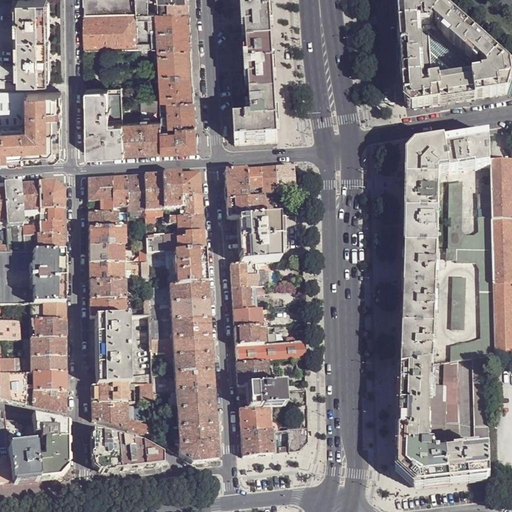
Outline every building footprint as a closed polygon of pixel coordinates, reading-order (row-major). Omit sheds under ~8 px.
[(13,0),(14,36),(33,36),(33,37),(48,37),(48,17),(47,0),(13,0)] [(84,0),(85,21),(86,49),(140,48),(138,32),(137,14),(136,0),(84,0)] [(136,0),(137,14),(149,14),(147,0),(136,0)] [(189,1),(188,0),(155,0),(156,13),(189,12),(189,1)] [(242,8),(241,0),(226,0),(227,10),(242,8)] [(243,0),(244,11),(241,11),(242,32),(246,32),(247,47),(272,46),(270,19),(268,0),(243,0)] [(434,0),(396,0),(400,58),(403,101),(413,109),(452,103),(506,94),(511,72),(511,68),(499,58),(470,31),(444,9),(434,0)] [(189,12),(156,13),(149,14),(137,14),(138,32),(149,31),(158,31),(190,30),(190,22),(189,12)] [(158,31),(159,48),(191,47),(191,38),(190,30),(158,31)] [(138,32),(140,48),(151,48),(149,31),(138,32)] [(229,48),(244,47),(243,34),(228,35),(229,48)] [(15,81),(49,80),(48,61),(48,37),(33,37),(33,36),(14,36),(15,81)] [(245,84),(249,84),(250,99),(275,98),(273,73),(272,46),(247,47),(247,62),(244,62),(245,84)] [(159,48),(162,101),(195,100),(193,71),(192,53),(191,47),(159,48)] [(244,59),(244,47),(229,48),(230,59),(231,72),(241,71),(241,59),(244,59)] [(248,118),(247,99),(246,87),(243,87),(242,75),(231,76),(233,119),(248,118)] [(110,155),(126,154),(124,123),(121,89),(86,90),(87,113),(87,157),(110,155)] [(30,120),(29,93),(0,92),(0,129),(23,128),(30,120)] [(62,117),(61,92),(29,93),(30,120),(40,130),(62,130),(62,117)] [(276,120),(275,98),(250,99),(251,122),(234,123),(235,147),(278,144),(276,120)] [(162,101),(160,101),(161,121),(162,126),(178,125),(184,125),(196,124),(196,119),(195,106),(195,100),(162,101)] [(62,139),(62,130),(40,130),(30,120),(23,128),(25,160),(38,160),(57,158),(62,153),(62,139)] [(161,121),(143,122),(144,153),(155,152),(163,151),(162,126),(161,121)] [(143,122),(124,123),(126,154),(137,153),(144,153),(143,122)] [(184,131),(179,131),(180,150),(187,150),(198,149),(197,137),(196,124),(184,125),(184,131)] [(162,126),(163,151),(168,151),(180,150),(179,131),(178,125),(162,126)] [(25,160),(23,128),(0,129),(0,162),(7,162),(25,160)] [(445,144),(450,176),(490,170),(490,164),(489,136),(445,144)] [(406,183),(438,183),(438,181),(440,178),(450,176),(445,144),(415,149),(406,158),(406,183)] [(511,167),(511,164),(490,164),(490,170),(491,184),(493,252),(496,357),(511,354),(511,167)] [(294,193),(293,168),(280,169),(277,169),(275,169),(277,194),(294,193)] [(262,195),(277,194),(275,169),(267,170),(260,170),(261,190),(262,195)] [(246,191),(261,190),(260,170),(250,171),(245,171),(246,191)] [(225,190),(226,202),(246,201),(246,191),(245,171),(224,172),(225,190)] [(188,174),(178,175),(178,197),(201,196),(199,174),(188,174)] [(178,197),(178,175),(167,176),(161,176),(162,211),(179,210),(178,197)] [(143,178),(145,212),(145,218),(162,217),(162,211),(161,176),(150,177),(143,178)] [(127,213),(145,212),(143,178),(135,178),(126,179),(127,207),(127,213)] [(112,209),(127,207),(126,179),(120,179),(112,180),(112,201),(112,209)] [(88,181),(88,214),(105,214),(105,201),(112,201),(112,180),(101,180),(88,181)] [(405,217),(437,217),(438,183),(406,183),(405,203),(405,217)] [(44,185),(37,185),(38,211),(62,211),(62,201),(62,192),(53,184),(44,185)] [(493,252),(491,184),(483,185),(483,198),(478,198),(479,236),(474,239),(466,239),(461,232),(462,184),(449,186),(448,251),(493,252)] [(38,211),(37,185),(28,186),(19,186),(21,214),(38,212),(38,211)] [(23,229),(22,219),(21,214),(19,186),(10,187),(2,187),(5,222),(7,249),(7,253),(24,253),(23,237),(23,229)] [(201,205),(201,196),(178,197),(179,210),(179,218),(202,216),(201,205)] [(226,212),(227,221),(237,220),(264,219),(263,200),(262,200),(246,201),(226,202),(226,212)] [(263,200),(264,219),(273,218),(271,200),(263,200)] [(62,217),(62,211),(38,211),(38,212),(39,216),(44,216),(44,225),(63,224),(62,217)] [(88,224),(88,230),(117,230),(116,213),(112,213),(105,214),(88,214),(88,224)] [(179,218),(162,219),(163,225),(177,224),(178,235),(203,233),(202,226),(202,216),(179,218)] [(405,238),(404,251),(436,252),(437,251),(437,217),(405,217),(405,238)] [(238,242),(278,240),(277,218),(273,218),(264,219),(237,220),(238,234),(238,242)] [(63,228),(63,224),(44,225),(39,225),(39,228),(39,236),(63,235),(63,228)] [(37,236),(39,236),(39,228),(23,229),(23,237),(37,236)] [(88,240),(88,248),(121,247),(123,247),(123,230),(117,230),(88,230),(88,240)] [(146,242),(146,238),(145,230),(136,230),(136,242),(146,242)] [(203,233),(178,235),(175,235),(146,238),(146,242),(146,247),(146,255),(173,253),(204,251),(203,241),(203,233)] [(63,243),(63,235),(39,236),(37,236),(37,253),(63,252),(63,243)] [(238,251),(239,266),(253,265),(278,263),(278,240),(238,242),(238,251)] [(89,260),(89,265),(121,265),(121,262),(121,247),(88,248),(89,260)] [(205,271),(204,251),(173,253),(174,271),(175,288),(206,286),(205,271)] [(439,272),(436,272),(436,252),(404,251),(404,270),(403,299),(403,306),(402,359),(401,372),(434,366),(434,355),(438,355),(438,351),(434,351),(435,312),(438,312),(439,309),(435,309),(435,307),(436,276),(439,276),(439,272)] [(488,358),(496,357),(493,252),(448,251),(446,251),(446,263),(455,263),(455,264),(475,265),(480,271),(482,341),(475,344),(451,349),(451,363),(488,358)] [(63,259),(63,252),(37,253),(24,253),(7,253),(0,253),(0,306),(17,306),(29,306),(32,306),(64,305),(63,297),(63,278),(63,259)] [(174,271),(173,253),(146,255),(147,264),(147,273),(174,271)] [(124,282),(147,282),(147,273),(147,264),(139,264),(137,264),(121,265),(89,265),(89,276),(89,283),(124,282)] [(231,290),(248,290),(254,289),(254,284),(256,282),(255,272),(253,271),(253,265),(239,266),(229,266),(230,282),(231,290)] [(268,272),(255,272),(256,282),(269,281),(268,272)] [(464,332),(466,280),(453,280),(452,332),(464,332)] [(89,293),(89,301),(125,300),(124,282),(89,283),(89,293)] [(206,296),(206,286),(175,288),(168,288),(169,305),(207,303),(206,296)] [(169,305),(168,288),(148,289),(148,299),(149,307),(169,305)] [(264,288),(254,289),(255,297),(265,297),(264,288)] [(232,304),(232,313),(249,312),(248,290),(231,290),(232,304)] [(125,318),(125,317),(125,300),(89,301),(89,311),(89,318),(94,318),(125,318)] [(207,314),(207,303),(169,305),(170,323),(208,321),(207,314)] [(64,309),(64,305),(32,306),(29,306),(29,332),(29,341),(64,340),(64,333),(64,309)] [(170,323),(169,305),(149,307),(149,317),(149,324),(170,323)] [(0,323),(18,323),(17,306),(0,306),(0,323)] [(233,323),(233,330),(261,329),(260,312),(249,312),(232,313),(233,323)] [(125,348),(125,338),(128,338),(128,333),(125,333),(125,318),(94,318),(94,341),(95,369),(95,387),(125,387),(126,387),(133,386),(141,386),(151,386),(151,377),(151,375),(126,379),(126,371),(128,369),(128,365),(125,365),(125,351),(128,351),(128,348),(125,348)] [(208,329),(208,321),(170,323),(149,324),(150,341),(209,338),(208,329)] [(0,341),(18,341),(18,333),(18,323),(0,323),(0,341)] [(234,340),(234,348),(262,346),(261,329),(233,330),(234,340)] [(18,341),(29,341),(29,332),(18,333),(18,341)] [(209,338),(150,341),(151,354),(172,352),(173,359),(210,356),(210,349),(209,338)] [(64,350),(64,340),(29,341),(29,359),(64,358),(64,350)] [(235,357),(236,365),(267,363),(305,361),(305,354),(305,344),(287,345),(262,346),(234,348),(235,357)] [(210,365),(210,356),(173,359),(174,376),(211,373),(210,365)] [(65,368),(64,358),(29,359),(29,375),(65,375),(65,368)] [(488,358),(451,363),(434,366),(401,372),(399,462),(399,472),(417,489),(491,480),(491,469),(488,374),(488,358)] [(0,376),(22,375),(23,359),(0,359),(0,376)] [(174,376),(173,359),(155,360),(151,360),(151,375),(151,377),(174,376)] [(236,377),(237,388),(247,387),(268,386),(267,363),(236,365),(236,377)] [(211,382),(211,373),(174,376),(175,393),(212,391),(211,382)] [(32,409),(32,395),(65,394),(65,384),(65,375),(29,375),(22,375),(0,376),(0,402),(16,405),(32,409)] [(247,399),(248,410),(267,409),(281,408),(280,385),(268,386),(247,387),(247,399)] [(91,405),(126,404),(133,404),(133,402),(135,402),(135,394),(133,393),(133,386),(126,387),(125,387),(95,387),(91,387),(91,398),(91,405)] [(152,404),(152,395),(151,386),(141,386),(142,404),(152,404)] [(212,399),(212,391),(175,393),(176,411),(213,408),(212,399)] [(65,405),(65,394),(32,395),(32,409),(50,413),(65,416),(65,405)] [(137,434),(153,439),(153,429),(130,423),(130,421),(126,421),(126,414),(126,404),(91,405),(91,415),(91,422),(103,425),(137,434)] [(306,407),(291,408),(291,415),(302,415),(306,415),(306,407)] [(213,417),(213,408),(176,411),(176,423),(177,428),(214,425),(213,417)] [(239,424),(240,434),(268,432),(268,424),(267,409),(248,410),(238,411),(239,424)] [(0,461),(9,461),(7,449),(4,421),(3,412),(0,411),(0,461)] [(43,441),(66,440),(67,424),(60,423),(38,419),(32,417),(33,426),(34,436),(39,436),(39,441),(43,441)] [(33,426),(4,421),(7,449),(35,447),(34,436),(33,426)] [(292,430),(306,430),(306,424),(306,422),(302,422),(292,422),(292,430)] [(215,435),(214,425),(177,428),(178,446),(215,443),(215,435)] [(307,444),(306,430),(292,430),(286,431),(287,454),(292,453),(298,453),(307,444)] [(261,457),(272,455),(271,432),(268,432),(240,434),(240,446),(241,459),(256,457),(261,457)] [(117,439),(92,433),(92,441),(92,465),(101,474),(110,473),(119,472),(117,439)] [(142,445),(117,439),(119,472),(129,471),(144,469),(142,445)] [(39,480),(58,478),(67,469),(66,440),(43,441),(44,455),(45,459),(44,461),(43,461),(43,459),(37,460),(39,480)] [(216,451),(215,443),(178,446),(178,456),(183,459),(190,464),(199,463),(204,462),(216,461),(216,451)] [(162,456),(142,445),(144,469),(155,468),(162,468),(162,456)] [(35,447),(7,449),(9,461),(11,483),(39,480),(37,460),(35,447)] [(0,484),(11,483),(9,461),(0,461),(0,484)]
